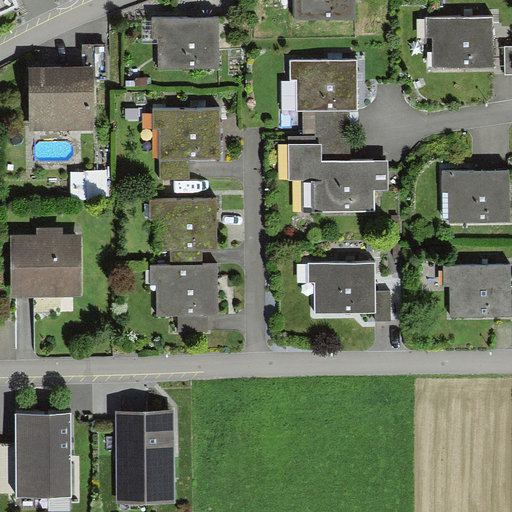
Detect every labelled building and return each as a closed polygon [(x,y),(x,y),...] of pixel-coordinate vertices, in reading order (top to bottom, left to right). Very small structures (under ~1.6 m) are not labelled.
[(0,0),(0,14),(18,6),(15,0),(0,0)] [(352,0),(287,0),(288,17),(353,18),(352,0)] [(217,17),(152,17),(152,37),(158,37),(159,67),(218,67),(217,17)] [(494,17),(427,18),(427,38),(434,37),(434,68),(495,67),(494,17)] [(83,45),(83,68),(95,68),(95,80),(106,80),(106,44),(83,45)] [(356,62),(290,62),(290,84),(282,84),(282,110),(357,110),(356,62)] [(83,68),(31,68),(31,130),(95,131),(95,80),(95,68),(83,68)] [(154,109),(154,127),(159,127),(159,157),(189,157),(219,157),(219,109),(154,109)] [(322,145),(289,145),(289,178),(312,178),(312,210),(371,210),(371,188),(386,188),(386,160),(322,161),(322,145)] [(189,178),(189,157),(159,157),(159,179),(189,178)] [(106,171),(72,171),(72,199),(107,199),(106,171)] [(505,173),(450,174),(451,221),(507,220),(505,173)] [(217,199),(151,199),(151,221),(156,221),(156,250),(171,250),(203,250),(217,250),(217,199)] [(38,236),(11,236),(11,296),(81,296),(81,236),(62,236),(62,229),(38,229),(38,236)] [(203,250),(171,250),(171,265),(203,265),(203,250)] [(312,282),(312,316),(371,316),(371,263),(307,264),(307,282),(312,282)] [(171,265),(150,265),(150,285),(156,285),(157,316),(178,316),(208,316),(218,316),(218,265),(203,265),(171,265)] [(506,267),(451,268),(451,318),(506,318),(506,267)] [(208,316),(178,316),(178,332),(208,332),(208,316)] [(173,411),(116,412),(118,501),(175,500),(173,411)] [(71,414),(15,415),(16,498),(73,497),(71,414)]
